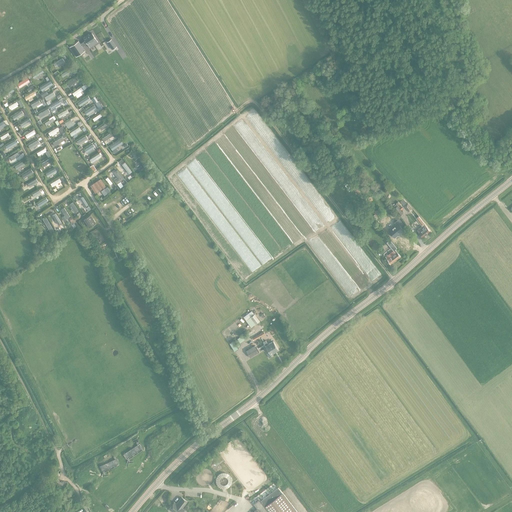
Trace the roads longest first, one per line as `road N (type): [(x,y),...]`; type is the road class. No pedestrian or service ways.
road 1 (tertiary): [(132,511),(192,448),(511,179)]
road 2 (track): [(393,280),(256,103),(183,147),(100,17)]
